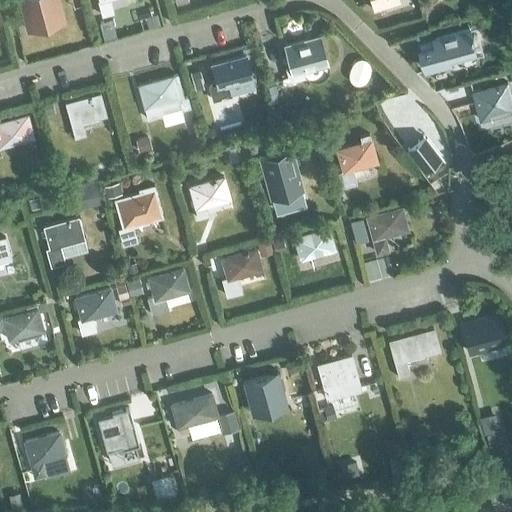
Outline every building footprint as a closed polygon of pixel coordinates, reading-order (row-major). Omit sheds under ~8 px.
[(19,0),(27,27),(37,24),(35,18),(59,11),(56,0),(19,0)] [(97,0),(102,16),(114,13),(110,0),(97,0)] [(368,0),(372,11),(382,8),(380,2),(385,0),(368,0)] [(425,72),(452,66),(450,57),(478,51),(472,22),(433,30),(434,37),(418,41),(425,72)] [(285,67),(289,82),(306,78),(303,66),(324,60),(318,38),(284,47),(289,66),(285,67)] [(208,89),(212,102),(230,98),(226,85),(250,78),(244,57),(210,66),(216,87),(208,89)] [(186,99),(183,100),(177,77),(138,87),(147,121),(161,117),(160,115),(180,110),(181,112),(189,110),(186,99)] [(488,112),(511,104),(511,103),(506,83),(478,90),(478,88),(472,89),(473,92),(471,92),(480,121),(490,118),(488,112)] [(64,105),(73,139),(83,137),(80,124),(104,118),(98,96),(64,105)] [(39,103),(42,115),(55,112),(52,100),(39,103)] [(281,111),(293,117),(299,105),(287,100),(281,111)] [(317,122),(321,138),(340,133),(336,117),(317,122)] [(0,124),(0,148),(31,140),(25,118),(0,124)] [(333,174),(338,191),(355,186),(351,170),(375,164),(367,135),(357,138),(359,144),(334,151),(339,172),(333,174)] [(139,151),(152,148),(149,136),(136,139),(139,151)] [(423,136),(407,148),(424,171),(440,158),(423,136)] [(244,145),(227,149),(229,162),(247,159),(244,145)] [(314,193),(304,163),(262,175),(272,205),(314,193)] [(187,188),(196,220),(207,217),(204,207),(229,200),(223,178),(187,188)] [(98,184),(96,184),(95,181),(71,187),(76,209),(99,204),(96,194),(101,193),(98,184)] [(155,197),(140,201),(139,194),(121,199),(123,205),(114,208),(123,237),(133,234),(131,227),(161,219),(155,197)] [(366,218),(376,254),(387,251),(383,238),(406,231),(400,209),(366,218)] [(360,215),(350,218),(355,237),(365,235),(360,215)] [(44,250),(49,267),(63,263),(59,247),(83,240),(77,218),(41,228),(47,249),(44,250)] [(293,238),(299,260),(333,251),(327,229),(293,238)] [(259,253),(273,250),(270,238),(256,242),(259,253)] [(0,263),(9,261),(3,239),(0,239),(0,263)] [(221,258),(229,290),(240,287),(237,277),(261,271),(255,249),(221,258)] [(146,297),(151,315),(169,310),(165,297),(187,291),(181,269),(147,278),(151,296),(146,297)] [(125,278),(129,295),(143,292),(138,275),(125,278)] [(115,282),(121,305),(130,303),(124,280),(115,282)] [(77,320),(80,333),(93,329),(90,318),(114,311),(108,289),(74,298),(80,319),(77,320)] [(1,318),(9,347),(19,344),(17,337),(41,331),(35,309),(1,318)] [(461,326),(469,354),(480,351),(478,344),(503,338),(497,316),(461,326)] [(393,365),(397,379),(408,376),(404,362),(438,352),(432,330),(387,343),(393,365)] [(316,366),(325,400),(360,391),(350,356),(316,366)] [(277,372),(242,382),(248,404),(283,395),(277,372)] [(171,405),(176,427),(212,417),(206,396),(171,405)] [(327,420),(336,417),(333,404),(323,407),(319,408),(322,420),(327,419),(327,420)] [(111,414),(96,418),(105,451),(121,447),(122,450),(139,445),(129,407),(110,412),(111,414)] [(221,433),(239,428),(234,409),(216,414),(221,433)] [(485,434),(503,429),(499,412),(481,417),(485,434)] [(25,441),(34,476),(44,474),(40,461),(65,454),(59,432),(25,441)] [(388,444),(390,458),(396,457),(400,478),(414,475),(410,453),(407,454),(405,441),(388,444)] [(340,481),(356,478),(353,461),(337,465),(340,481)] [(276,462),(257,467),(263,488),(282,483),(276,462)]
